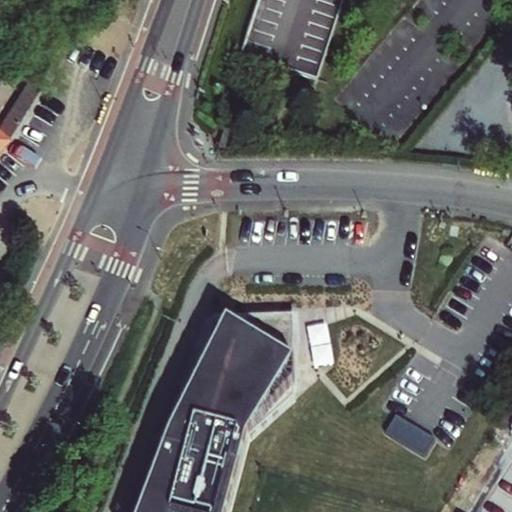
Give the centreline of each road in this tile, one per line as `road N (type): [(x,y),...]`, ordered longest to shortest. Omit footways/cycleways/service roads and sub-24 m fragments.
road 1 (tertiary): [(148,181),(364,186),(511,203)]
road 2 (primary): [(0,503),(90,337),(148,181)]
road 3 (primary): [(99,181),(0,404)]
road 4 (primary): [(167,0),(99,181)]
road 5 (primary): [(148,181),(198,0)]
